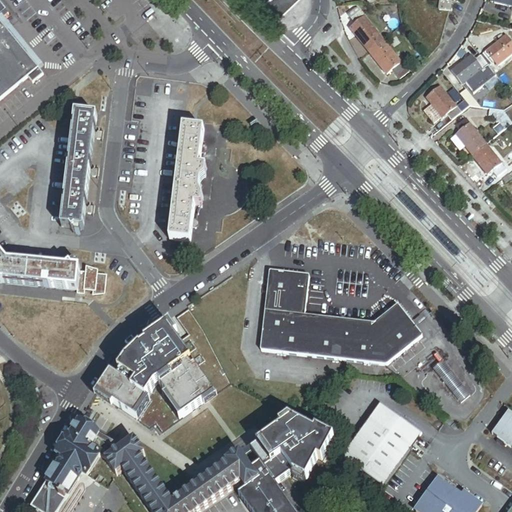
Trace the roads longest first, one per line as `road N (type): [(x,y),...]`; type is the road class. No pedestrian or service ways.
road 1 (residential): [(134,58),(120,88),(106,206),(169,301)]
road 2 (residential): [(345,168),(169,301)]
road 3 (secondary): [(511,279),(368,134)]
road 4 (secondary): [(345,168),(485,313)]
road 5 (secondary): [(216,36),(345,168)]
road 6 (residential): [(368,134),(449,51),(474,0)]
road 7 (residential): [(81,391),(7,511)]
road 8 (residential): [(169,301),(121,339),(81,391)]
